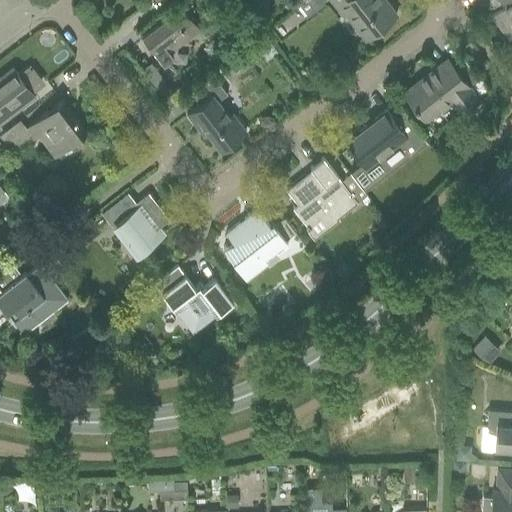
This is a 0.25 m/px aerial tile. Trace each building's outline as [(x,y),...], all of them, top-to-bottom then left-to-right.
[(308,0),(305,0),(296,7),(305,18),(316,9),(314,7),(308,0)] [(331,0),(344,16),(352,11),(370,34),(365,37),(365,36),(364,37),(365,39),(396,15),(384,0),(331,0)] [(510,38),(511,37),(511,0),(492,0),(492,6),(495,10),(491,13),(510,38)] [(170,52),(200,29),(182,6),(142,37),(163,65),(174,57),(170,52)] [(264,34),(253,42),(262,53),(272,45),(264,34)] [(450,100),(459,111),(477,96),(448,59),(404,93),(425,120),(450,100)] [(0,127),(1,127),(0,125),(0,124),(36,97),(13,68),(0,77),(0,80),(1,82),(0,82),(0,127)] [(227,94),(215,77),(192,94),(200,104),(187,114),(200,130),(203,128),(221,151),(246,131),(233,115),(230,118),(218,101),(227,94)] [(177,98),(170,89),(160,97),(167,106),(177,98)] [(490,91),(479,100),(488,112),(499,104),(490,91)] [(62,99),(30,124),(11,139),(20,150),(39,135),(55,156),(86,131),(62,99)] [(357,129),(343,139),(347,145),(346,147),(349,151),(350,149),(351,150),(361,163),(362,164),(365,168),(407,136),(391,115),(386,109),(359,131),(357,129)] [(310,224),(321,216),(328,225),(367,195),(350,173),(341,180),(323,158),(310,168),(313,171),(297,184),(296,183),(288,189),(287,188),(286,189),(299,205),(295,208),(294,206),(293,207),(306,225),(305,226),(314,237),(315,237),(309,229),(310,228),(310,224)] [(0,203),(9,196),(0,185),(0,203)] [(116,223),(139,253),(166,233),(160,226),(169,220),(148,192),(135,202),(128,192),(101,212),(112,226),(116,223)] [(230,244),(238,255),(232,260),(246,277),(264,263),(261,259),(273,249),(276,253),(288,244),(285,241),(286,240),(285,239),(295,232),(285,220),(276,227),(273,223),(269,225),(257,209),(226,233),(233,243),(230,244)] [(2,290),(0,287),(0,304),(1,304),(24,333),(37,323),(68,299),(40,263),(26,273),(25,272),(2,290)] [(195,287),(185,275),(177,265),(154,283),(187,326),(191,329),(195,329),(199,328),(233,302),(215,278),(202,288),(199,284),(195,287)] [(481,338),(471,348),(487,364),(498,354),(481,338)] [(473,365),(467,367),(471,378),(483,373),(480,363),(475,364),(473,365)] [(511,410),(502,410),(488,409),(486,431),(495,434),(494,449),(511,450),(511,410)] [(452,460),(451,478),(452,478),(458,479),(464,474),(465,461),(454,460),(453,460),(452,460)] [(421,466),(403,466),(404,478),(421,478),(421,466)] [(487,498),(486,511),(511,511),(511,469),(497,469),(496,489),(492,489),(492,496),(487,498)] [(185,480),(172,481),(172,490),(185,489),(185,480)] [(172,481),(164,481),(164,490),(172,490),(172,481)] [(172,490),(164,490),(159,490),(160,499),(187,498),(186,489),(185,489),(172,490)] [(237,494),(226,494),(226,508),(237,508),(237,494)]
